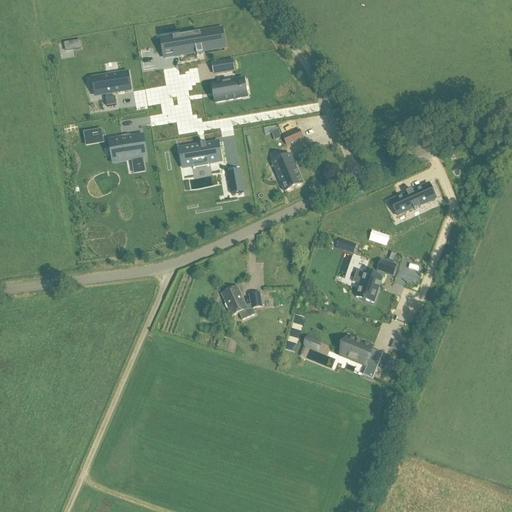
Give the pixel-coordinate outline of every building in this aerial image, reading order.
[(181,35),(162,38),(165,59),(184,55),(197,53),(197,55),(203,54),(203,52),(225,48),(222,28),(181,35)] [(65,53),(82,50),(80,41),(64,44),(65,53)] [(233,61),(223,62),(225,73),(235,71),(233,61)] [(128,73),(98,78),(101,96),(106,95),(112,94),(131,91),(128,73)] [(240,89),(239,82),(231,83),(231,82),(222,84),(222,85),(213,86),(214,94),(215,93),(216,98),(215,98),(216,105),(242,100),(241,93),(242,93),(241,89),(240,89)] [(106,99),(105,99),(107,107),(117,106),(115,98),(112,98),(112,94),(106,95),(106,97),(106,99)] [(284,137),(288,146),(303,140),(299,131),(284,137)] [(105,132),(89,135),(90,145),(107,143),(105,132)] [(144,138),(113,143),(116,162),(134,159),(135,165),(145,163),(144,157),(147,157),(144,138)] [(200,146),(179,150),(182,170),(192,168),(193,170),(194,170),(194,169),(193,169),(192,161),(206,159),(208,167),(206,167),(206,168),(208,167),(208,165),(217,164),(214,144),(205,145),(205,144),(204,144),(204,146),(201,146),(200,145),(200,146)] [(303,184),(290,155),(272,162),(285,192),(303,184)] [(242,182),(230,184),(232,196),(244,194),(242,182)] [(435,200),(429,185),(413,193),(412,191),(406,193),(407,195),(391,203),(397,217),(414,210),(414,211),(420,209),(419,207),(435,200)] [(104,206),(114,211),(118,201),(110,197),(109,202),(103,199),(101,204),(104,205),(104,206)] [(369,241),(375,243),(378,234),(372,232),(369,241)] [(340,240),(337,250),(353,255),(357,245),(340,240)] [(372,274),(363,298),(380,305),(391,276),(400,279),(405,268),(389,262),(385,273),(386,274),(384,278),(372,274)] [(237,288),(222,295),(226,303),(225,305),(226,309),(229,310),(232,317),(239,314),(247,310),(245,307),(237,288)] [(260,294),(250,296),(250,300),(252,309),(253,309),(262,308),(260,294)] [(258,309),(244,315),(248,322),(261,317),(258,309)] [(369,339),(344,329),(340,338),(350,342),(349,344),(348,344),(338,370),(356,377),(357,378),(361,367),(362,368),(362,367),(361,367),(362,364),(363,364),(362,363),(367,351),(366,351),(364,350),(369,339)] [(390,359),(387,366),(395,369),(398,362),(390,359)] [(314,376),(326,377),(326,367),(315,366),(314,376)]
